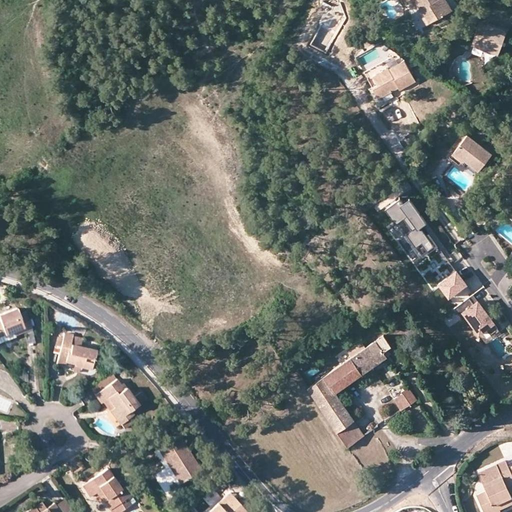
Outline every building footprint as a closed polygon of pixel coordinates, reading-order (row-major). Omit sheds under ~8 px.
[(404,0),(409,7),(413,5),(420,17),(424,14),(430,23),(450,11),(442,0),(404,0)] [(424,14),(420,17),(426,26),(430,23),(424,14)] [(505,31),(479,23),(471,46),(498,55),(505,31)] [(395,53),(363,71),(366,78),(367,80),(371,86),(376,83),(371,75),(386,67),(387,69),(403,61),(395,53)] [(415,81),(403,61),(387,69),(386,67),(371,75),(376,83),(371,86),(377,98),(392,90),(395,89),(397,87),(399,90),(415,81)] [(397,99),(392,90),(377,98),(383,107),(397,99)] [(453,109),(446,116),(449,119),(448,120),(452,123),(459,115),(453,109)] [(465,134),(450,155),(455,158),(461,163),(463,160),(478,171),(490,155),(465,134)] [(511,162),(510,162),(503,171),(503,184),(510,189),(511,188),(511,162)] [(467,197),(464,194),(463,192),(453,201),(457,206),(467,197)] [(465,210),(472,205),(479,200),(474,193),(457,206),(462,212),(465,210)] [(410,199),(404,205),(400,200),(386,211),(396,225),(404,219),(412,230),(407,234),(417,247),(422,243),(429,251),(435,246),(422,228),(427,223),(410,199)] [(465,210),(468,214),(475,209),(472,205),(465,210)] [(447,295),(467,284),(457,267),(437,279),(447,295)] [(473,291),(483,284),(474,272),(464,279),(473,291)] [(454,301),(471,291),(467,284),(450,294),(454,301)] [(24,296),(26,293),(13,287),(11,293),(15,294),(15,293),(24,296)] [(469,295),(454,306),(459,313),(463,311),(479,333),(487,326),(491,331),(498,326),(477,298),(473,301),(469,295)] [(19,333),(24,331),(32,328),(25,312),(18,314),(16,308),(0,313),(0,336),(12,332),(13,335),(19,333)] [(35,343),(32,328),(24,331),(26,344),(35,343)] [(72,333),(64,331),(62,339),(60,346),(56,365),(65,367),(65,363),(74,365),(80,367),(85,368),(91,369),(96,349),(81,345),(70,343),(72,335),(72,333)] [(83,338),(72,335),(70,343),(81,345),(83,338)] [(351,356),(307,387),(336,432),(354,420),(335,391),(390,353),(386,347),(389,345),(382,335),(364,347),(360,342),(347,350),(351,356)] [(109,369),(88,385),(95,394),(116,378),(109,369)] [(121,384),(116,378),(95,394),(98,398),(101,402),(103,401),(106,399),(116,411),(113,414),(124,429),(137,420),(130,410),(139,404),(138,402),(145,397),(141,391),(133,397),(123,382),(121,384)] [(402,394),(393,400),(400,411),(416,400),(407,387),(400,392),(402,394)] [(106,399),(103,401),(113,414),(116,411),(106,399)] [(354,420),(336,432),(346,446),(363,435),(354,420)] [(200,468),(179,436),(160,448),(165,456),(162,458),(159,460),(164,467),(156,472),(172,497),(184,489),(180,482),(200,468)] [(162,458),(165,456),(160,448),(157,450),(162,458)] [(511,474),(510,471),(511,469),(511,466),(509,467),(506,460),(479,472),(487,490),(477,494),(484,511),(493,511),(501,509),(496,500),(511,494),(508,487),(511,485),(511,474)] [(94,477),(81,486),(89,497),(97,492),(110,511),(118,511),(130,504),(125,498),(131,494),(121,480),(117,483),(107,468),(94,477)] [(169,499),(172,497),(156,472),(153,474),(169,499)] [(249,511),(229,492),(205,511),(249,511)] [(511,503),(511,495),(511,494),(496,500),(501,509),(511,503)] [(64,498),(55,504),(60,511),(68,511),(72,510),(64,498)] [(40,501),(23,511),(60,511),(55,504),(53,502),(45,507),(43,504),(40,501)]
